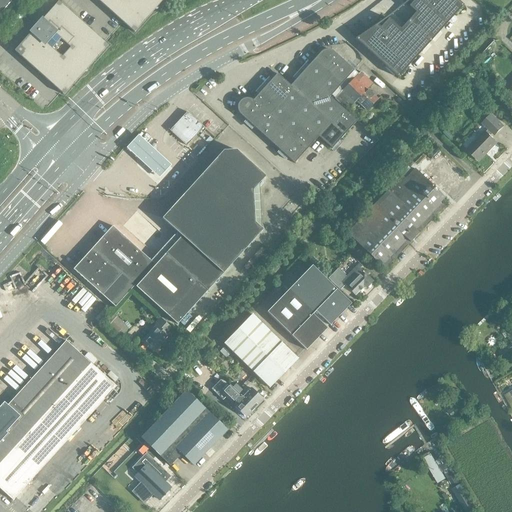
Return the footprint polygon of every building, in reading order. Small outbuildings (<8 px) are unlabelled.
[(0,0),(0,13),(11,0),(0,0)] [(163,0),(97,0),(134,33),(163,0)] [(360,35),(355,39),(398,78),(463,6),(456,0),(414,0),(408,6),(415,13),(400,29),(388,19),(380,28),(377,25),(378,25),(378,23),(360,35)] [(108,46),(60,3),(58,1),(14,51),(63,95),(108,46)] [(357,121),(330,97),(354,70),(334,52),(331,50),(327,49),(323,50),(320,52),(290,86),(277,74),(253,100),(250,99),(246,98),(242,99),(240,101),(238,105),(237,108),(238,112),(241,115),(294,163),(318,136),(332,148),(357,121)] [(367,111),(378,99),(367,89),(373,83),(360,72),(335,98),(347,110),(356,100),(367,111)] [(170,130),(170,129),(169,130),(170,131),(170,130),(186,145),(187,146),(188,145),(187,145),(204,127),(187,112),(170,130)] [(478,162),(496,144),(489,137),(493,134),(495,136),(503,128),(491,116),(483,124),(489,130),(486,134),(485,133),(467,151),(478,162)] [(189,148),(169,129),(159,140),(147,128),(133,142),(166,173),(189,148)] [(177,325),(207,291),(263,230),(255,222),(253,190),(266,176),(236,150),(223,151),(162,218),(181,236),(155,264),(111,226),(72,269),(115,307),(134,286),(177,325)] [(401,176),(387,190),(346,233),(384,270),(444,207),(440,203),(444,198),(414,169),(404,179),(401,176)] [(338,269),(328,279),(343,292),(347,288),(358,298),(366,289),(368,291),(375,284),(359,269),(362,266),(359,264),(346,277),(338,269)] [(316,269),(293,293),(317,316),(318,314),(332,328),(354,306),(316,269)] [(315,317),(317,316),(293,293),(271,316),(309,353),(330,331),(315,317)] [(121,338),(129,330),(123,323),(111,312),(103,321),(121,338)] [(272,390),(300,361),(251,314),(223,344),(272,390)] [(165,332),(170,327),(159,317),(154,323),(155,325),(149,332),(146,330),(143,333),(146,335),(141,340),(153,352),(168,335),(165,332)] [(0,488),(13,500),(116,387),(66,342),(0,414),(0,488)] [(254,408),(232,387),(230,385),(228,387),(220,380),(211,389),(231,409),(234,406),(245,417),(254,408)] [(236,384),(232,387),(254,408),(262,399),(251,388),(246,393),(236,384)] [(193,465),(227,430),(186,391),(141,438),(170,465),(181,454),(193,465)] [(142,455),(148,449),(143,445),(138,451),(142,455)] [(445,478),(435,461),(430,452),(421,457),(437,482),(445,478)] [(164,482),(170,476),(146,453),(131,468),(137,473),(135,477),(140,482),(141,482),(138,485),(150,497),(153,494),(159,500),(170,488),(164,482)] [(460,480),(445,455),(435,461),(450,486),(460,480)]
